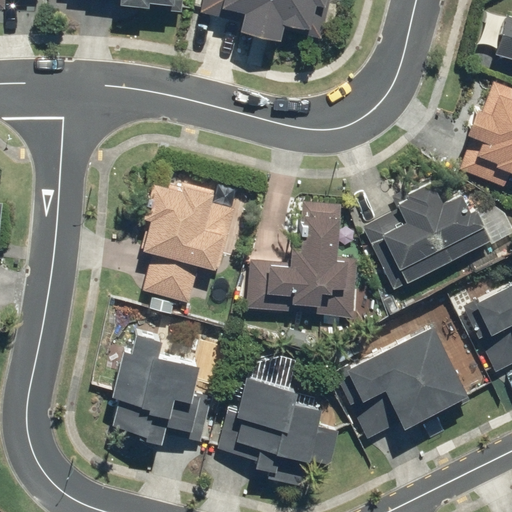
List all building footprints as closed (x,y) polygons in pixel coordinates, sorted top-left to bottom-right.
[(327,0),(200,0),(198,13),(284,35),(286,26),(319,34),(327,0)] [(511,8),(507,7),(496,48),(511,51),(511,8)] [(511,85),(494,78),(459,163),(504,182),(511,167),(511,85)] [(398,204),(362,223),(397,289),(496,236),(480,205),(468,211),(455,188),(445,193),(434,174),(394,196),(398,204)] [(181,183),(151,178),(141,245),(146,245),(139,290),(193,298),(199,259),(221,262),(225,235),(231,236),(239,187),(182,178),(181,183)] [(340,212),(340,199),(303,199),(303,241),(287,241),(287,254),(250,254),(250,310),(356,310),(356,251),(343,251),(343,212),(340,212)] [(511,280),(462,305),(494,370),(511,360),(511,280)] [(335,369),(369,434),(404,416),(407,420),(472,387),(436,317),(335,369)] [(116,397),(158,403),(174,406),(176,392),(200,395),(206,357),(160,350),(163,330),(134,326),(132,343),(125,342),(116,397)] [(299,396),(302,380),(248,370),(241,406),(234,405),(232,419),(222,418),(214,463),(311,480),(325,400),(299,396)] [(158,403),(116,397),(113,419),(154,425),(158,403)]
